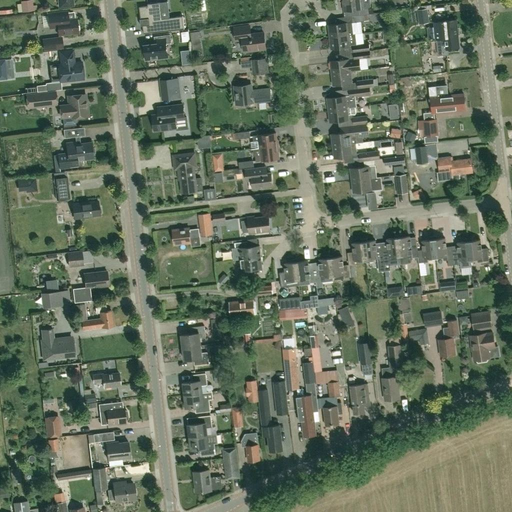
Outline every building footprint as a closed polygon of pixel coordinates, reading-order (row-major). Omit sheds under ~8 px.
[(33,5),(31,0),(29,0),(21,1),(21,4),(17,4),(18,12),(22,12),(37,10),(36,5),(33,5)] [(342,0),(344,10),(356,9),(356,15),(363,14),(369,13),(368,7),(362,8),(361,0),(342,0)] [(183,16),(169,18),(162,19),(160,3),(157,3),(157,2),(151,2),(151,4),(148,4),(148,6),(140,7),(143,33),(184,28),(183,16)] [(417,10),(419,24),(429,22),(427,8),(417,10)] [(67,11),(48,14),(49,27),(57,27),(58,34),(78,32),(78,30),(79,29),(79,26),(77,25),(77,18),(68,19),(67,11)] [(435,22),(435,25),(437,39),(458,37),(457,35),(460,35),(459,28),(457,28),(456,20),(435,22)] [(351,22),(347,22),(327,25),(329,37),(353,34),(351,22)] [(266,48),(264,32),(251,34),(249,25),(234,27),(236,40),(242,39),(244,50),(266,48)] [(355,33),(353,34),(329,37),(330,49),(353,46),(354,53),(369,51),(368,43),(356,45),(355,33)] [(61,37),(43,39),(44,49),(63,47),(61,37)] [(158,45),(144,46),(146,61),(169,58),(168,44),(170,43),(170,37),(158,38),(158,45)] [(458,37),(437,39),(439,56),(449,55),(448,49),(459,47),(458,37)] [(58,64),(60,81),(84,78),(82,62),(74,62),(73,50),(60,51),(61,64),(58,64)] [(181,51),(183,64),(192,63),(191,50),(181,51)] [(354,59),(349,60),(349,59),(330,61),(331,73),(350,71),(361,70),(360,59),(370,57),(369,51),(354,53),(354,59)] [(267,71),(265,58),(252,59),(254,73),(267,71)] [(350,71),(331,73),(333,85),(351,83),(350,71)] [(357,81),(358,88),(365,87),(366,87),(370,87),(374,86),(374,79),(357,81)] [(255,102),(271,100),(270,87),(251,90),(251,84),(234,86),(236,100),(243,100),(243,103),(245,103),(248,105),(253,104),(255,102)] [(463,95),(447,96),(446,86),(435,87),(436,94),(438,94),(438,98),(433,99),(434,111),(440,110),(440,111),(465,109),(463,95)] [(334,91),(335,97),(326,98),(328,110),(355,107),(354,97),(366,96),(371,95),(370,87),(366,87),(365,87),(358,88),(334,91)] [(27,95),(28,107),(57,103),(55,91),(27,95)] [(85,94),(68,96),(69,104),(59,105),(60,118),(62,118),(63,127),(76,125),(75,117),(88,115),(85,94)] [(158,114),(152,115),(154,130),(176,127),(175,118),(184,117),(183,104),(157,107),(158,114)] [(355,107),(328,110),(329,122),(348,120),(348,116),(354,115),(355,114),(355,108),(355,107)] [(353,125),(367,123),(366,115),(352,117),(353,125)] [(439,136),(437,119),(418,120),(419,130),(420,136),(424,136),(424,137),(439,136)] [(354,131),(330,134),(332,146),(355,143),(354,133),(368,131),(367,123),(353,125),(354,131)] [(75,142),(67,143),(68,153),(58,154),(60,168),(77,166),(77,160),(93,158),(92,153),(95,152),(94,147),(91,147),(91,142),(80,143),(79,136),(85,135),(84,127),(63,129),(64,138),(75,136),(75,142)] [(236,138),(250,136),(250,130),(235,132),(235,133),(232,133),(233,139),(236,138)] [(259,147),(277,145),(276,132),(253,135),(253,140),(253,141),(251,142),(251,149),(259,148),(259,147)] [(211,147),(210,135),(202,136),(202,137),(197,138),(198,148),(211,147)] [(355,143),(332,146),(334,158),(352,156),(356,155),(355,143)] [(259,147),(259,148),(260,154),(255,155),(256,160),(279,158),(277,145),(259,147)] [(411,160),(417,159),(417,163),(429,162),(427,145),(415,147),(415,148),(410,149),(411,160)] [(359,161),(379,158),(378,151),(358,153),(359,161)] [(195,178),(193,166),(192,153),(174,155),(176,168),(180,168),(183,192),(196,191),(196,189),(202,188),(201,178),(195,178)] [(385,165),(405,163),(404,155),(384,158),(385,165)] [(459,174),(472,172),(471,159),(451,161),(450,156),(438,158),(440,172),(452,170),(453,179),(460,178),(459,174)] [(239,168),(254,166),(253,159),(238,161),(239,168)] [(375,165),(369,166),(350,168),(352,180),(377,177),(375,165)] [(272,185),(271,172),(259,173),(258,167),(245,169),(246,180),(252,179),(253,187),(272,185)] [(407,192),(405,174),(395,175),(397,193),(407,192)] [(54,179),(56,192),(56,199),(69,197),(67,177),(54,179)] [(377,177),(352,180),(353,192),(372,190),(382,189),(381,177),(377,177)] [(35,178),(24,179),(26,191),(26,193),(37,192),(35,178)] [(99,206),(98,200),(73,203),(74,218),(88,216),(100,214),(100,213),(101,212),(100,207),(99,206)] [(212,235),(210,213),(198,214),(201,236),(212,235)] [(214,222),(226,220),(225,213),(213,214),(214,222)] [(249,232),(269,230),(267,215),(253,217),(253,215),(247,216),(249,232)] [(190,236),(199,235),(198,228),(189,229),(189,227),(172,229),(174,243),(190,241),(190,236)] [(401,233),(398,234),(401,264),(401,265),(407,265),(410,260),(412,260),(413,258),(415,257),(416,260),(418,259),(417,249),(416,243),(411,244),(409,235),(401,236),(401,233)] [(387,238),(387,241),(381,242),(384,270),(391,269),(390,265),(401,264),(398,234),(394,234),(394,237),(387,238)] [(433,236),(435,256),(447,255),(447,259),(448,265),(454,264),(452,252),(452,245),(446,246),(445,237),(437,238),(436,235),(433,236)] [(423,249),(417,249),(418,259),(419,262),(424,262),(424,258),(435,256),(433,236),(429,236),(430,239),(422,240),(423,249)] [(381,242),(375,243),(375,239),(367,240),(366,237),(363,238),(366,259),(377,257),(379,271),(384,270),(381,242)] [(491,248),(487,249),(487,247),(481,248),(480,239),(472,240),(472,237),(468,238),(470,258),(482,257),(482,261),(488,260),(488,259),(493,259),(491,248)] [(347,251),(349,264),(350,276),(356,276),(354,260),(366,259),(363,238),(360,238),(360,241),(352,242),(353,251),(347,251)] [(458,251),(452,252),(454,264),(460,264),(459,260),(470,258),(468,238),(465,238),(465,241),(457,242),(458,251)] [(240,258),(260,256),(259,245),(248,246),(247,240),(234,242),(235,250),(239,249),(240,258)] [(82,251),(68,253),(69,266),(83,264),(82,251)] [(333,280),(333,275),(330,254),(327,255),(327,257),(319,258),(319,260),(313,261),(314,263),(314,268),(316,281),(316,286),(317,286),(322,286),(322,282),(333,280)] [(350,276),(349,264),(343,264),(342,256),(334,256),(333,254),(330,254),(333,275),(344,273),(344,277),(350,276)] [(260,256),(240,258),(241,267),(237,267),(238,275),(251,274),(250,268),(261,267),(260,256)] [(298,279),(295,258),(292,259),(292,261),(284,262),(285,271),(279,272),(281,285),(287,284),(286,280),(298,279)] [(308,269),(307,263),(307,260),(299,260),(299,258),(295,258),(298,279),(309,278),(310,281),(310,282),(316,281),(314,268),(308,269)] [(84,273),(86,287),(73,288),(74,302),(91,300),(90,287),(109,285),(107,270),(84,273)] [(224,284),(228,279),(223,275),(219,280),(224,284)] [(441,291),(456,289),(455,281),(440,282),(441,291)] [(251,295),(262,294),(273,293),(272,285),(251,287),(251,295)] [(408,297),(416,296),(415,288),(407,288),(408,297)] [(472,289),(460,291),(462,300),(474,298),(472,289)] [(68,290),(62,291),(42,294),(44,307),(63,305),(70,304),(68,290)] [(319,307),(318,299),(317,295),(310,296),(311,300),(312,308),(319,307)] [(301,307),(301,306),(300,301),(300,296),(280,298),(281,309),(301,307)] [(230,315),(250,313),(254,312),(254,308),(253,299),(229,301),(230,315)] [(76,321),(87,320),(85,303),(74,305),(76,321)] [(84,330),(113,325),(111,310),(107,311),(106,305),(95,307),(96,313),(100,312),(101,318),(82,321),(84,330)] [(343,307),(338,309),(340,314),(342,320),(345,326),(346,329),(355,325),(351,316),(347,306),(343,307)] [(474,331),(493,328),(490,310),(471,313),(474,331)] [(427,325),(443,323),(441,313),(425,316),(427,325)] [(211,319),(212,327),(219,326),(218,318),(211,319)] [(452,338),(458,337),(456,319),(447,320),(448,327),(443,327),(444,338),(439,339),(441,355),(454,354),(452,338)] [(183,347),(201,345),(200,337),(205,336),(204,325),(190,327),(190,333),(181,334),(183,347)] [(417,340),(417,339),(420,338),(420,342),(429,341),(428,337),(427,328),(408,331),(410,341),(417,340)] [(48,330),(42,331),(44,343),(42,343),(43,352),(45,352),(46,358),(55,357),(55,359),(69,357),(69,355),(77,354),(75,344),(74,344),(73,339),(55,341),(53,329),(51,330),(51,329),(48,329),(48,330)] [(487,358),(489,357),(487,348),(494,347),(492,332),(485,334),(485,333),(475,335),(476,341),(472,342),(475,359),(477,359),(477,361),(479,362),(486,361),(487,359),(487,358)] [(310,336),(312,348),(319,347),(317,335),(310,336)] [(362,357),(363,368),(372,367),(371,356),(370,342),(360,343),(362,357)] [(223,344),(214,345),(216,355),(224,354),(223,344)] [(390,368),(404,366),(402,344),(387,345),(390,368)] [(201,345),(183,347),(184,360),(193,359),(194,365),(209,363),(207,351),(201,352),(201,345)] [(312,348),(314,372),(317,372),(322,371),(319,347),(312,348)] [(296,359),(284,360),(286,390),(299,388),(296,359)] [(305,382),(315,381),(312,362),(303,363),(305,382)] [(318,383),(328,382),(330,397),(340,395),(338,370),(322,371),(317,372),(318,383)] [(184,394),(202,392),(201,385),(207,384),(206,372),(191,374),(191,380),(182,381),(184,394)] [(104,387),(120,385),(119,373),(103,375),(103,373),(92,374),(93,382),(103,381),(104,387)] [(398,383),(399,383),(398,375),(382,377),(385,399),(399,397),(398,383)] [(256,380),(246,381),(248,390),(246,390),(247,396),(248,396),(249,402),(258,401),(256,380)] [(274,382),(276,404),(286,403),(283,381),(274,382)] [(307,398),(296,400),(297,409),(297,412),(299,420),(302,420),(304,436),(316,434),(313,412),(318,411),(315,381),(305,382),(307,398)] [(350,385),(354,413),(365,412),(364,405),(370,404),(367,383),(350,385)] [(270,426),(268,409),(266,389),(258,390),(261,410),(264,436),(268,435),(270,451),(282,449),(279,425),(270,426)] [(202,392),(184,394),(185,407),(195,406),(195,412),(210,411),(209,399),(203,400),(202,392)] [(95,401),(96,401),(95,393),(84,394),(85,402),(86,402),(87,408),(96,407),(95,401)] [(99,404),(100,411),(101,425),(117,423),(117,424),(126,423),(125,420),(127,420),(128,418),(127,411),(126,410),(124,410),(124,408),(111,409),(111,402),(99,404)] [(338,414),(342,413),(341,402),(336,403),(336,405),(323,407),(325,425),(339,424),(338,414)] [(232,414),(230,404),(220,405),(221,416),(232,414)] [(242,415),(243,414),(242,406),(232,408),(234,427),(243,426),(242,415)] [(189,437),(207,435),(206,427),(212,427),(211,415),(196,416),(197,423),(187,424),(189,437)] [(59,416),(44,417),(46,427),(47,436),(61,435),(59,416)] [(94,442),(114,439),(113,431),(93,434),(94,442)] [(207,435),(189,437),(190,449),(199,448),(200,455),(215,454),(214,443),(217,443),(216,433),(207,435)] [(245,435),(246,440),(241,441),(242,447),(246,446),(248,461),(259,459),(257,444),(258,444),(257,439),(257,433),(252,433),(252,435),(245,435)] [(59,449),(57,439),(48,440),(49,451),(59,449)] [(108,460),(130,457),(128,442),(118,443),(118,441),(105,443),(108,460)] [(226,479),(240,477),(236,446),(222,448),(226,479)] [(101,490),(107,489),(105,467),(92,468),(94,491),(95,490),(97,504),(103,504),(101,490)] [(57,480),(91,475),(90,469),(57,474),(57,480)] [(211,489),(217,488),(216,481),(210,481),(209,469),(193,471),(196,492),(211,490),(211,489)] [(116,500),(135,498),(134,484),(126,485),(125,482),(114,483),(115,489),(108,489),(109,499),(116,498),(116,500)] [(9,488),(0,489),(0,497),(10,496),(9,488)] [(38,511),(37,508),(29,509),(28,500),(13,502),(14,511),(38,511)] [(57,511),(67,511),(66,501),(55,503),(57,511)]
